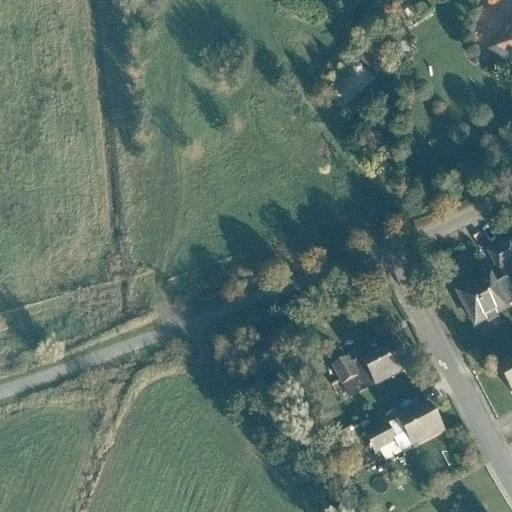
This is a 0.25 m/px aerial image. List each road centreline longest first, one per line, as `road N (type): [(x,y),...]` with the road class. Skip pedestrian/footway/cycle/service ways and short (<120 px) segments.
road 1 (residential): [(390,250),(0,391)]
road 2 (residential): [(390,250),(511,483)]
road 3 (residential): [(511,192),(390,250)]
